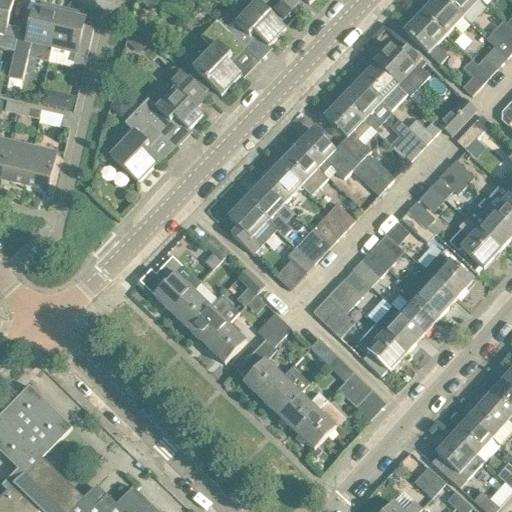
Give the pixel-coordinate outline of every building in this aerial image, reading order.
[(0,0),(0,50),(15,54),(16,49),(15,49),(18,39),(20,30),(8,27),(14,0),(0,0)] [(438,0),(423,16),(446,38),(463,20),(442,0),(438,0)] [(481,2),(478,0),(442,0),(463,20),(481,2)] [(219,25),(246,50),(257,38),(268,49),(286,30),(258,4),(246,17),(243,14),(244,13),(243,12),(242,13),(235,6),(227,15),(226,14),(225,15),(227,17),(219,25)] [(16,49),(15,54),(9,79),(23,82),(28,61),(49,66),(53,50),(62,11),(41,6),(40,11),(35,10),(33,17),(28,41),(18,39),(15,49),(16,49)] [(193,15),(198,23),(206,18),(202,10),(193,15)] [(81,16),(62,11),(53,50),(72,55),(70,63),(85,67),(94,31),(83,28),(85,22),(80,21),(81,16)] [(448,58),(437,47),(446,38),(423,16),(406,34),(405,33),(404,34),(428,57),(429,56),(440,67),(448,58)] [(246,50),(219,25),(217,22),(201,39),(214,51),(194,71),(221,98),(242,76),(231,66),(246,50)] [(511,56),(511,31),(506,26),(503,23),(486,41),(508,61),(511,56)] [(474,60),(492,78),(500,69),(488,58),(494,52),(488,47),(486,49),(482,45),(473,55),(476,58),(474,60)] [(393,48),(376,66),(407,97),(408,96),(410,98),(430,78),(421,70),(425,66),(406,47),(399,54),(393,48)] [(492,78),(474,60),(464,71),(473,80),(463,90),(472,98),(492,78)] [(391,114),(407,97),(376,66),(359,84),(381,105),(391,114)] [(175,91),(157,109),(148,100),(137,112),(162,137),(177,121),(188,132),(203,117),(196,110),(208,98),(181,72),(169,85),(175,91)] [(365,123),(381,105),(359,84),(358,85),(354,81),(344,91),(348,95),(342,101),(365,123)] [(52,106),(55,93),(44,90),(41,103),(52,106)] [(365,123),(342,101),(325,119),(346,140),(341,146),(387,190),(395,181),(369,156),(371,153),(359,141),(371,129),(365,123)] [(508,128),(511,123),(511,103),(502,114),(502,122),(508,128)] [(5,112),(17,115),(19,107),(7,104),(5,112)] [(28,118),(40,120),(42,112),(19,107),(17,115),(28,118)] [(62,129),(70,131),(73,120),(42,112),(40,120),(63,125),(62,129)] [(148,153),(162,137),(137,112),(125,125),(134,134),(111,158),(138,185),(159,163),(148,153)] [(453,113),(440,127),(443,130),(452,138),(465,125),(453,113)] [(466,152),(490,126),(482,118),(458,144),(466,152)] [(390,148),(409,166),(426,148),(408,130),(399,122),(391,131),(399,138),(390,148)] [(408,130),(426,148),(443,130),(440,127),(435,122),(426,131),(416,122),(408,130)] [(379,198),(387,190),(341,146),(336,152),(314,131),(296,149),(325,176),(331,169),(344,181),(353,173),(379,198)] [(0,180),(1,181),(11,142),(0,139),(0,180)] [(1,181),(25,186),(34,148),(11,142),(1,181)] [(58,154),(38,149),(34,148),(25,186),(48,192),(46,199),(47,200),(58,154)] [(329,180),(325,176),(296,149),(279,167),(302,188),(312,198),(329,180)] [(501,186),(511,196),(511,158),(508,162),(511,165),(511,170),(499,185),(501,186)] [(448,171),(467,188),(475,180),(456,162),(448,171)] [(271,176),(263,184),(285,206),(302,188),(279,167),(278,168),(275,166),(268,173),(271,176)] [(459,197),(467,188),(448,171),(432,188),(446,201),(454,192),(459,197)] [(276,216),(285,206),(263,184),(246,202),(268,223),(268,224),(284,239),(292,231),(276,216)] [(511,229),(511,196),(501,186),(485,204),(485,205),(511,229)] [(434,214),(446,201),(432,188),(420,201),(434,214)] [(232,236),(253,257),(261,249),(252,241),(268,224),(268,223),(246,202),(228,220),(238,229),(232,236)] [(501,252),(511,239),(511,229),(485,205),(485,204),(483,202),(475,211),(487,221),(478,231),(501,252)] [(409,212),(435,237),(440,232),(432,224),(435,221),(417,204),(409,212)] [(337,206),(329,214),(348,231),(356,223),(337,206)] [(427,245),(435,237),(409,212),(401,221),(427,245)] [(313,232),(331,249),(348,231),(329,214),(313,232)] [(484,271),(501,252),(478,231),(467,221),(459,230),(470,240),(461,250),(484,271)] [(313,232),(296,250),(314,267),(331,249),(313,232)] [(230,255),(226,251),(212,237),(204,245),(214,255),(222,263),(230,255)] [(396,263),(378,246),(370,254),(388,271),(396,263)] [(314,267),(296,250),(288,258),(306,275),(314,267)] [(473,283),(459,269),(441,253),(424,271),(422,270),(456,301),(473,283)] [(380,280),(388,271),(370,254),(353,272),(368,286),(371,289),(377,282),(372,277),(374,274),(380,280)] [(213,272),(222,263),(214,255),(205,264),(213,272)] [(193,293),(176,276),(183,269),(173,259),(156,276),(151,272),(140,284),(154,298),(172,315),(201,285),(193,293)] [(406,288),(440,319),(456,301),(422,270),(406,288)] [(247,271),(239,280),(256,297),(265,288),(247,271)] [(353,272),(337,290),(355,307),(362,299),(359,295),(368,286),(353,272)] [(218,302),(201,285),(172,315),(189,332),(222,298),(222,297),(218,302)] [(390,307),(424,337),(440,319),(406,288),(399,296),(390,307)] [(355,307),(337,290),(313,315),(331,332),(355,307)] [(207,349),(229,326),(240,315),(222,298),(189,332),(207,349)] [(376,327),(407,355),(424,337),(390,307),(393,310),(377,328),(376,327)] [(266,341),(283,323),(275,315),(258,334),(266,341)] [(292,331),(283,323),(266,341),(236,372),(246,381),(244,384),(262,401),(283,379),(267,363),(278,352),(275,349),(292,331)] [(247,344),(229,326),(207,349),(225,366),(247,344)] [(367,348),(369,351),(367,353),(370,356),(365,362),(382,377),(388,371),(390,374),(407,355),(376,327),(369,335),(377,342),(373,341),(367,348)] [(320,369),(333,355),(319,341),(304,356),(308,360),(309,359),(320,369)] [(511,372),(502,383),(511,391),(511,372)] [(346,384),(364,401),(372,393),(354,375),(346,384)] [(262,401),(279,418),(301,396),(283,379),(262,401)] [(511,391),(502,383),(486,401),(511,424),(511,391)] [(338,392),(342,396),(356,409),(364,401),(346,384),(338,392)] [(0,511),(155,511),(156,511),(155,511),(153,511),(133,492),(134,490),(133,490),(117,506),(107,497),(102,502),(92,492),(83,501),(63,481),(64,480),(63,480),(62,481),(42,461),(72,430),(72,429),(70,430),(50,411),(51,409),(50,408),(49,410),(29,390),(30,389),(29,388),(0,418),(0,449),(20,469),(3,487),(9,493),(0,502),(0,511)] [(311,405),(301,396),(279,418),(297,435),(327,403),(320,396),(311,405)] [(500,447),(511,433),(511,424),(486,401),(470,419),(493,440),(500,447)] [(327,403),(297,435),(315,453),(346,421),(327,403)] [(453,437),(476,458),(493,440),(470,419),(453,437)] [(476,458),(453,437),(436,456),(439,458),(432,466),(460,491),(484,465),(476,458)] [(511,468),(508,465),(498,478),(511,490),(511,468)] [(446,486),(428,470),(415,485),(433,501),(446,486)] [(474,503),(477,506),(483,511),(497,511),(500,510),(482,494),(474,503)] [(456,511),(464,502),(456,495),(448,503),(456,511)] [(464,502),(456,511),(457,511),(470,511),(473,510),(464,502)] [(421,511),(423,511),(414,503),(405,511),(401,511),(394,504),(386,511),(421,511)]
